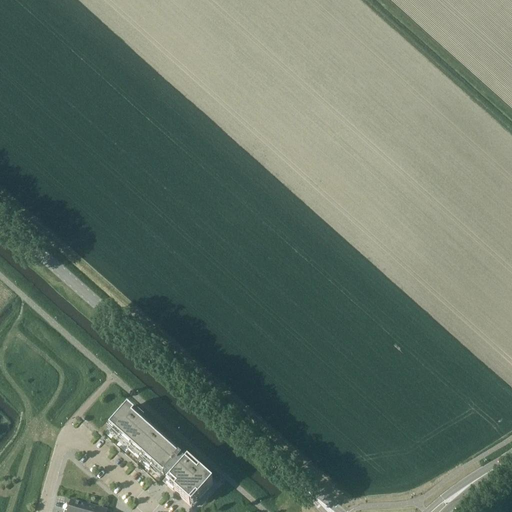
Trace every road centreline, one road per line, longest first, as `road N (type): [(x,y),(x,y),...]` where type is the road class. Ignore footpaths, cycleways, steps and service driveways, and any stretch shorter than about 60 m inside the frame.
road 1 (tertiary): [(332,511),(0,217)]
road 2 (residential): [(42,511),(64,433),(147,503)]
